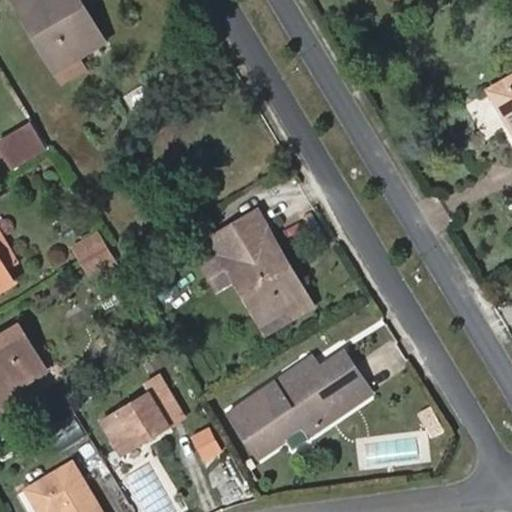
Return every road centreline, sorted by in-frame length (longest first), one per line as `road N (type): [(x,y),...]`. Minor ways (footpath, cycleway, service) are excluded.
road 1 (residential): [(222,0),(501,459),(511,465)]
road 2 (residential): [(511,381),(285,0)]
road 3 (residential): [(331,511),(511,487)]
